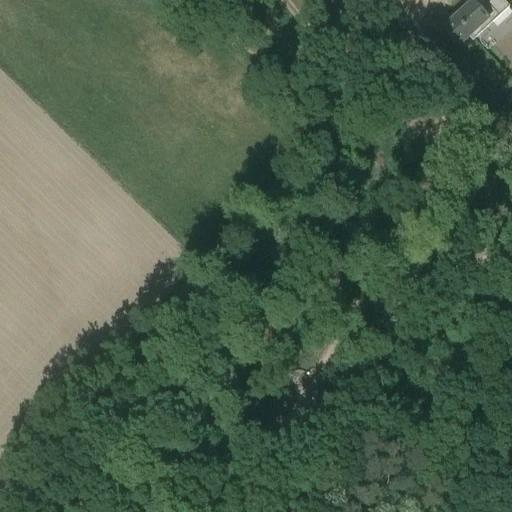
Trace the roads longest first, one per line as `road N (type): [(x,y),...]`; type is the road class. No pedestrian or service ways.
road 1 (track): [(224,511),(511,241)]
road 2 (track): [(280,458),(311,389),(411,227),(440,148)]
road 3 (track): [(440,148),(311,42),(280,0)]
